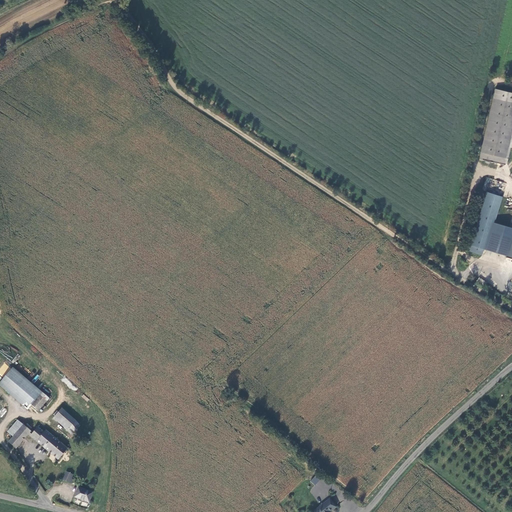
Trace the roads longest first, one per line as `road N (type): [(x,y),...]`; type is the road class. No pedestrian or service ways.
road 1 (track): [(116,0),(187,100),(511,308)]
road 2 (unclassified): [(511,366),(429,439),(365,511)]
